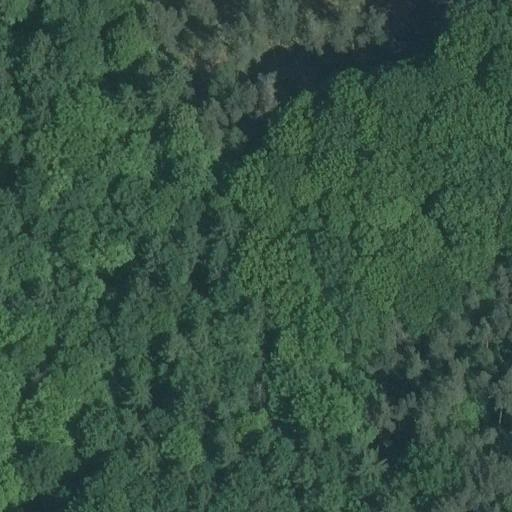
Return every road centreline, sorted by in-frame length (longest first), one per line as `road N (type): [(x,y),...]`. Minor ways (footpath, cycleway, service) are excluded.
road 1 (track): [(511,24),(280,156),(255,182),(233,234)]
road 2 (track): [(233,234),(170,368),(29,511)]
road 3 (track): [(391,511),(233,234)]
